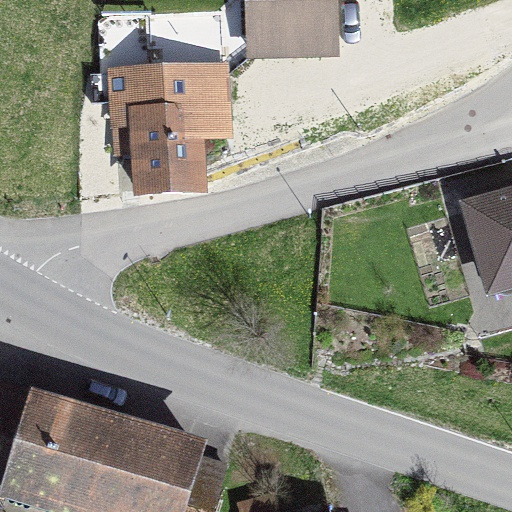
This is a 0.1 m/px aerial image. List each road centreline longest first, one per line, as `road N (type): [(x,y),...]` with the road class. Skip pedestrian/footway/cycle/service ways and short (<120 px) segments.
road 1 (tertiary): [(511,482),(137,357),(0,289)]
road 2 (residential): [(0,278),(54,255),(332,180),(470,126)]
